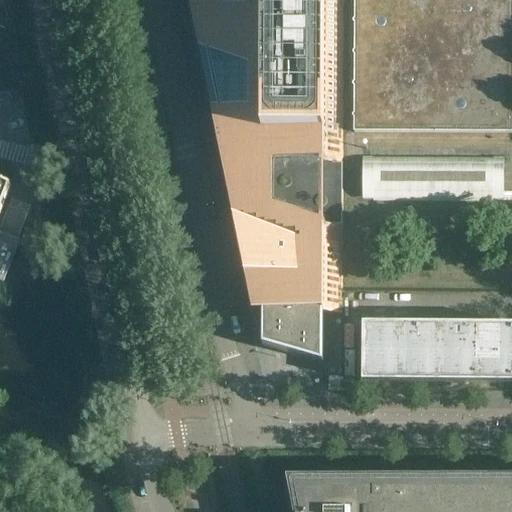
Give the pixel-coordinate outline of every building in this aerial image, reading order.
[(341,313),(342,0),(189,0),(249,293),(263,293),(263,347),(323,364),(323,313),(341,313)] [(511,0),(354,0),(354,133),(511,134),(511,0)] [(493,202),(493,160),(493,158),(373,157),(373,202),(493,202)] [(0,214),(9,192),(11,186),(0,180),(0,281),(3,283),(20,240),(0,232),(0,214)] [(348,347),(357,347),(356,324),(347,324),(348,347)] [(511,385),(511,327),(363,326),(363,384),(511,385)] [(104,341),(88,344),(94,372),(110,369),(104,341)] [(340,392),(340,378),(328,378),(328,392),(340,392)] [(511,511),(511,479),(287,481),(293,511),(511,511)]
